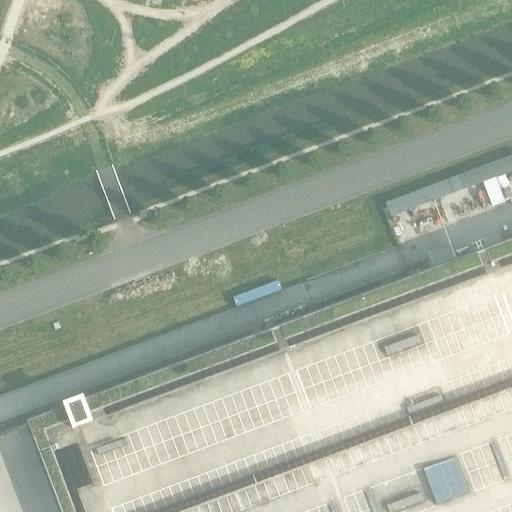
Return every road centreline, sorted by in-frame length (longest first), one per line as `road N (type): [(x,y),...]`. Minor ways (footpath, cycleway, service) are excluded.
road 1 (unclassified): [(0,410),(511,217)]
road 2 (unclassified): [(0,312),(511,122)]
